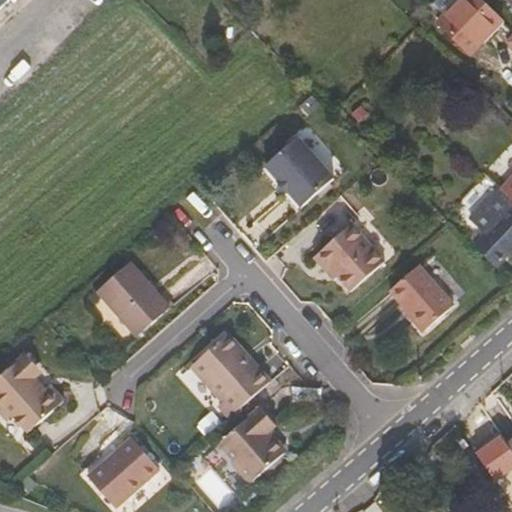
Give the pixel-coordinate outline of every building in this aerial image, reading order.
[(0,0),(0,14),(15,0),(0,0)] [(477,0),(463,0),(443,23),(475,53),(503,24),(477,0)] [(471,58),(475,53),(443,23),(439,26),(471,58)] [(304,200),(335,173),(299,131),(267,158),(279,173),(276,176),(287,189),(291,185),(304,200)] [(511,202),(511,172),(497,188),(511,202)] [(511,245),(511,202),(497,188),(467,220),(483,235),(472,246),(493,265),(511,245)] [(351,220),(313,253),(325,268),(330,264),(338,273),(351,288),(384,258),(351,220)] [(131,256),(97,286),(137,332),(170,302),(131,256)] [(417,262),(387,289),(421,329),(451,303),(417,262)] [(330,264),(325,268),(334,277),(338,273),(330,264)] [(261,368),(227,330),(223,334),(254,369),(261,368)] [(194,359),(190,363),(222,398),(218,402),(228,415),(270,377),(261,368),(254,369),(223,334),(205,350),(194,359)] [(199,344),(189,353),(194,359),(205,350),(199,344)] [(28,350),(0,375),(0,396),(7,404),(14,398),(36,423),(70,392),(56,376),(50,382),(40,371),(43,367),(28,350)] [(258,405),(217,441),(232,459),(236,457),(252,476),(284,448),(268,429),(274,422),(258,405)] [(131,435),(87,475),(114,506),(159,467),(131,435)]
